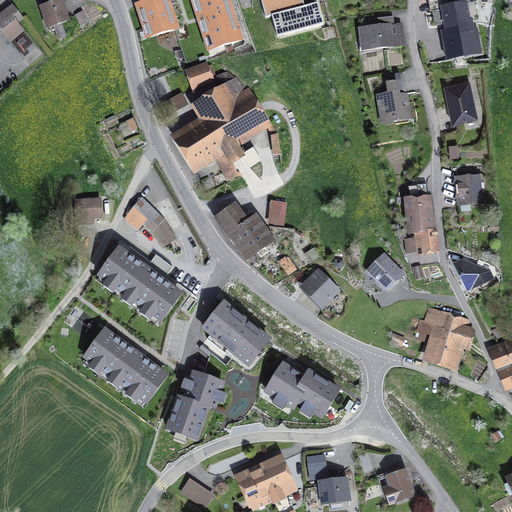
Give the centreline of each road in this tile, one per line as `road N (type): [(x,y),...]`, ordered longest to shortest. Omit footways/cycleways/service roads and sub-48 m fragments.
road 1 (tertiary): [(377,362),(300,315),(206,238),(145,120),(113,0)]
road 2 (residential): [(412,0),(415,56),(434,124),(443,256),(492,361),(498,397)]
road 3 (track): [(156,148),(88,272),(0,381)]
road 4 (unclassified): [(373,419),(342,434),(257,436),(213,447),(178,469),(143,511)]
road 5 (residential): [(498,397),(409,363),(377,362)]
road 6 (residential): [(373,419),(415,459),(448,511)]
